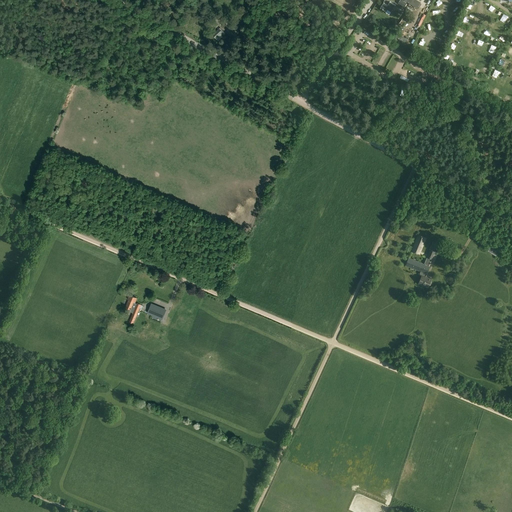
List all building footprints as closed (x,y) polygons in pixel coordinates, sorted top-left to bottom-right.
[(403,0),(417,8),(418,6),(420,3),(421,2),(417,0),(403,0)] [(390,1),(388,5),(384,2),(380,8),(386,12),(388,9),(391,11),(395,5),(390,1)] [(219,23),(224,28),(227,25),(221,18),(218,21),(219,22),(219,23)] [(220,28),(212,34),(218,40),(225,34),(220,28)] [(241,31),(239,36),(242,38),(243,35),(244,36),(243,38),(245,40),(248,35),(241,31)] [(418,234),(411,251),(420,255),(427,237),(418,234)] [(491,245),(488,251),(496,256),(499,251),(491,245)] [(432,259),(436,252),(430,249),(427,257),(432,259)] [(409,258),(406,265),(421,271),(420,273),(421,274),(422,275),(419,283),(428,287),(432,279),(426,276),(427,274),(430,267),(430,266),(423,264),(409,258)] [(132,306),(135,307),(136,304),(134,303),(134,302),(135,302),(136,298),(129,295),(128,299),(128,300),(126,307),(131,309),(132,306)] [(148,313),(162,318),(166,310),(151,304),(148,313)]
